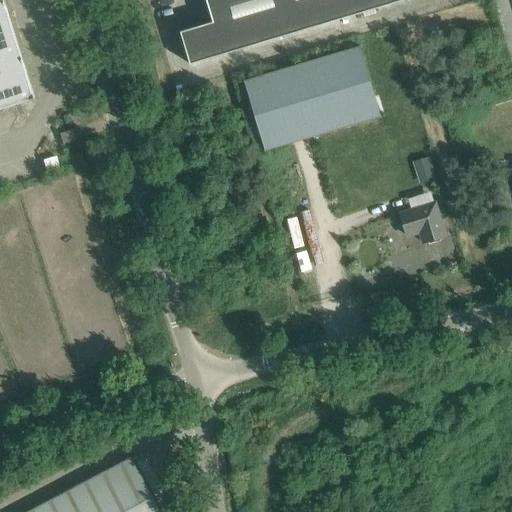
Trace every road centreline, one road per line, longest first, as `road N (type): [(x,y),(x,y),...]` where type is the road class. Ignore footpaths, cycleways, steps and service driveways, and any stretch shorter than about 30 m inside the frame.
road 1 (unclassified): [(193,380),(81,0)]
road 2 (unclassified): [(193,380),(511,310)]
road 3 (unclassified): [(215,511),(193,380)]
